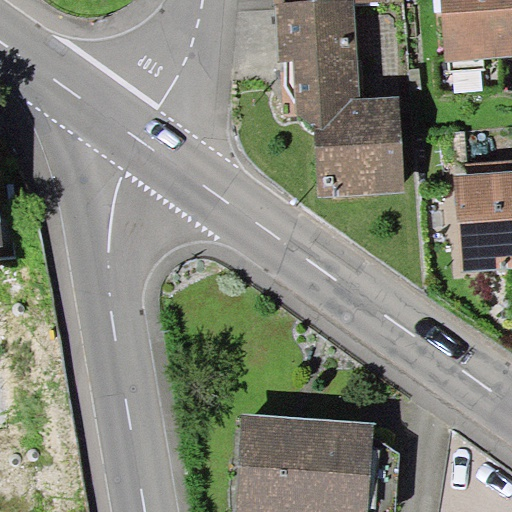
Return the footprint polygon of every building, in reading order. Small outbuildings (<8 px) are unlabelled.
[(311,0),(312,11),(377,6),(376,0),(311,0)] [(511,0),(437,0),(442,63),(430,64),(433,99),(498,94),(495,60),(511,58),(511,0)] [(384,113),(377,6),(312,11),(286,12),(280,65),(293,66),(296,119),(314,119),(318,198),(394,193),(388,112),(384,113)] [(508,285),(511,284),(511,187),(489,190),(488,174),(464,176),(465,191),(453,192),(458,272),(507,269),(508,285)] [(361,511),(367,438),(240,429),(234,511),(361,511)]
